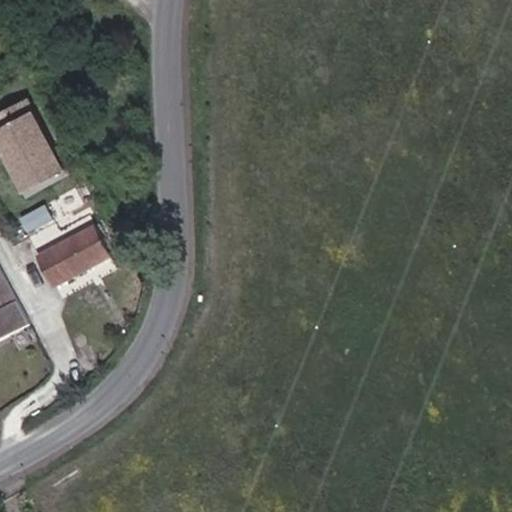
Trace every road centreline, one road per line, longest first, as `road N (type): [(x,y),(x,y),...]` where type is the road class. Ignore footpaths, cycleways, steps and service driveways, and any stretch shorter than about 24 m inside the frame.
road 1 (unclassified): [(196,0),(214,176),(180,332),(0,470)]
road 2 (unknown): [(0,182),(79,333),(74,364),(31,402),(36,446)]
